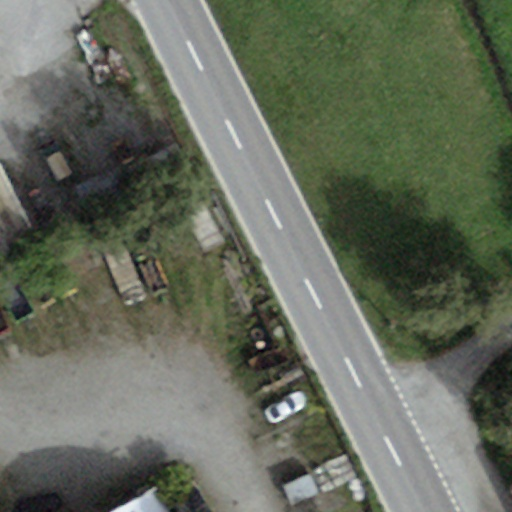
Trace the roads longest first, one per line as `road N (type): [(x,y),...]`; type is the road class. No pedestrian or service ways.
road 1 (primary): [(177,0),(427,511)]
road 2 (track): [(373,401),(511,343)]
